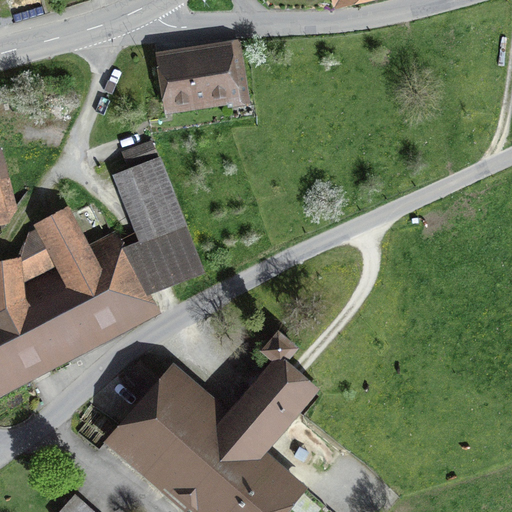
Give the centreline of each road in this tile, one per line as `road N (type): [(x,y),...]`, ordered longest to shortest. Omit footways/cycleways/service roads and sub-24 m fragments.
road 1 (residential): [(0,453),(123,353),(216,293),(511,158)]
road 2 (unclassified): [(440,0),(335,21),(188,28),(144,7)]
road 3 (tertiary): [(144,7),(0,53)]
road 4 (track): [(511,48),(489,167)]
